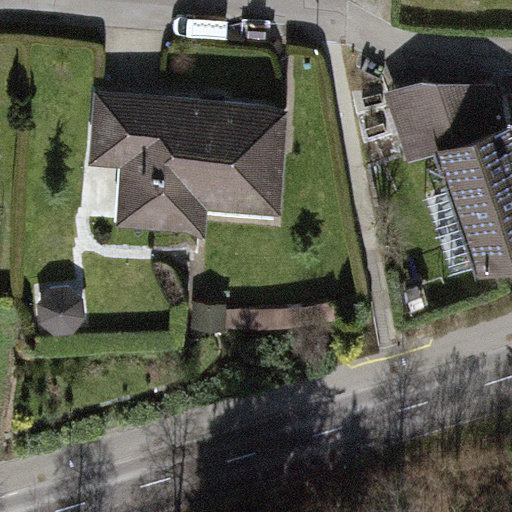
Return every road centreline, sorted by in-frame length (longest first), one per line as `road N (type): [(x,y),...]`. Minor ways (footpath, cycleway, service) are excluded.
road 1 (secondary): [(70,511),(511,375)]
road 2 (residential): [(0,1),(324,16)]
